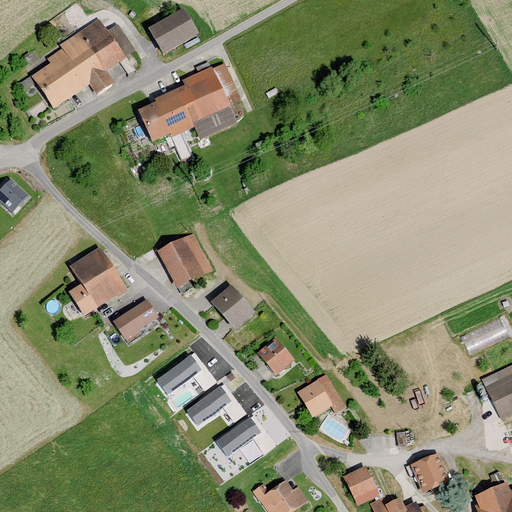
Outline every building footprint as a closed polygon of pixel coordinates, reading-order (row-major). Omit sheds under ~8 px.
[(179,10),(143,30),(157,55),(193,36),(179,10)] [(48,64),(28,77),(50,110),(86,86),(93,96),(111,84),(103,72),(124,58),(98,19),(56,47),(58,51),(45,59),(48,64)] [(169,95),(132,112),(147,145),(189,126),(196,141),(234,124),(209,68),(166,87),(169,95)] [(10,181),(0,191),(0,202),(12,214),(27,196),(10,181)] [(192,233),(154,251),(172,289),(210,271),(192,233)] [(77,285),(64,293),(79,318),(123,290),(97,248),(65,268),(77,285)] [(228,286),(206,303),(229,332),(250,314),(228,286)] [(147,303),(114,324),(125,341),(158,319),(147,303)] [(457,336),(467,355),(510,334),(501,315),(457,336)] [(271,339),(253,354),(273,376),(291,361),(271,339)] [(159,382),(168,394),(200,369),(190,357),(159,382)] [(497,383),(486,388),(499,417),(511,411),(511,366),(493,375),(497,383)] [(323,374),(294,393),(310,419),(328,407),(332,414),(344,407),(323,374)] [(188,414),(196,425),(230,400),(221,389),(188,414)] [(251,418),(217,444),(227,456),(260,431),(251,418)] [(435,454),(407,465),(418,494),(446,482),(435,454)] [(361,467),(339,478),(353,507),(375,496),(361,467)] [(282,481),(256,499),(265,511),(288,511),(306,501),(296,487),(289,491),(282,481)] [(503,484),(471,497),(476,511),(511,511),(511,491),(507,494),(503,484)] [(382,497),(366,505),(369,511),(417,511),(414,505),(402,511),(395,498),(384,503),(382,497)]
